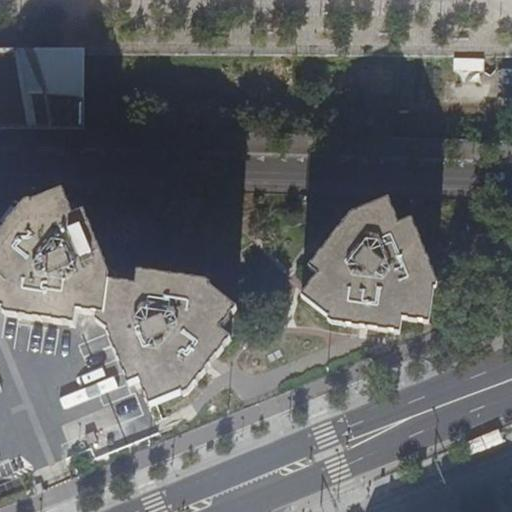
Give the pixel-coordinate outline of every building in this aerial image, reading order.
[(85,50),(0,49),(0,128),(85,129),(85,86),(85,50)] [(75,317),(106,319),(109,288),(99,287),(93,272),(101,269),(78,216),(69,220),(64,209),(61,203),(58,194),(32,205),(25,208),(27,213),(23,218),(19,225),(11,220),(0,236),(0,316),(2,313),(17,315),(16,324),(73,329),(75,317)] [(386,334),(400,336),(403,323),(431,326),(435,292),(430,292),(424,279),(433,275),(426,260),(411,223),(400,228),(394,214),(391,209),(389,203),(375,210),(359,217),(360,221),(359,223),(351,232),(344,227),(308,270),(317,277),(305,292),(299,299),(325,322),(329,317),(344,319),(344,328),(361,330),(372,331),(386,334)] [(109,288),(106,319),(116,320),(119,330),(107,335),(129,389),(141,383),(152,410),(159,407),(183,397),(181,392),(190,381),(198,387),(208,373),(209,372),(212,367),(216,363),(218,359),(232,340),(231,339),(223,334),(235,316),(238,313),(210,293),(209,296),(194,295),(195,284),(137,280),(136,291),(109,288)] [(499,431),(464,445),(469,458),(504,443),(499,431)]
